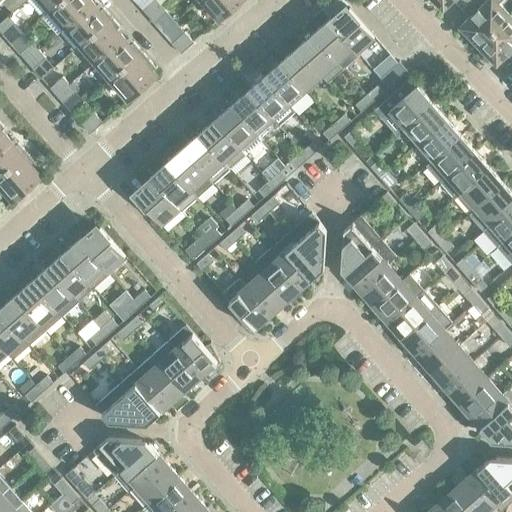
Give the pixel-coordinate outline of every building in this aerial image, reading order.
[(2,0),(13,11),(25,0),(2,0)] [(50,9),(60,0),(28,0),(43,16),(50,9)] [(60,0),(50,9),(65,26),(94,1),(93,0),(60,0)] [(149,0),(142,7),(148,14),(161,3),(158,0),(149,0)] [(203,0),(220,19),(234,6),(230,1),(231,0),(203,0)] [(461,25),(479,44),(510,13),(500,2),(501,0),(468,0),(462,6),(471,15),(461,25)] [(65,26),(81,44),(112,16),(104,6),(101,8),(94,1),(65,26)] [(161,3),(148,14),(155,22),(168,11),(161,3)] [(331,17),(330,18),(358,50),(375,35),(350,6),(334,21),(331,17)] [(507,53),(511,57),(511,14),(510,13),(479,44),(497,62),(507,53)] [(0,22),(0,28),(4,33),(16,22),(9,14),(0,22)] [(81,44),(96,61),(124,35),(118,28),(121,25),(112,16),(81,44)] [(330,18),(314,32),(338,60),(353,46),(357,51),(358,50),(330,18)] [(173,42),(182,52),(194,41),(185,31),(173,42)] [(297,46),(322,74),(328,82),(344,67),(338,60),(314,32),(297,46)] [(96,61),(111,78),(143,50),(134,40),(131,43),(124,35),(96,61)] [(21,52),(27,60),(40,49),(33,41),(21,52)] [(297,46),(281,61),(305,88),(322,74),(297,46)] [(40,49),(27,60),(34,67),(46,56),(40,49)] [(143,50),(111,78),(129,99),(143,86),(139,81),(157,66),(143,50)] [(381,76),(390,86),(408,70),(400,60),(381,76)] [(281,61),(265,75),(289,103),(305,88),(281,61)] [(51,87),(57,94),(70,83),(63,75),(51,87)] [(265,75),(249,89),(273,117),(289,103),(265,75)] [(433,101),(418,84),(414,87),(408,80),(384,101),(406,125),(433,101)] [(70,83),(57,94),(64,102),(77,90),(70,83)] [(378,84),(367,93),(373,100),(384,91),(378,84)] [(249,89),(232,104),(257,131),(273,117),(249,89)] [(373,100),(367,93),(356,103),(362,110),(373,100)] [(406,125),(420,141),(447,117),(433,101),(406,125)] [(232,104),(216,118),(247,153),(263,139),(257,131),(232,104)] [(82,122),(91,132),(103,121),(94,111),(82,122)] [(345,112),(335,121),(341,129),(352,119),(345,112)] [(420,141),(434,158),(462,133),(447,117),(420,141)] [(200,132),(224,160),(231,167),(247,153),(216,118),(200,132)] [(0,144),(9,136),(3,129),(6,126),(0,119),(0,144)] [(341,129),(335,121),(324,131),(330,138),(341,129)] [(345,135),(354,146),(362,140),(352,129),(345,135)] [(200,132),(183,146),(208,174),(224,160),(200,132)] [(426,164),(441,181),(476,150),(462,133),(434,158),(426,164)] [(0,144),(0,174),(27,151),(19,141),(16,144),(9,136),(0,144)] [(313,140),(302,150),(309,157),(320,148),(313,140)] [(183,146),(167,161),(198,196),(215,182),(208,174),(183,146)] [(309,157),(302,150),(291,160),(298,167),(309,157)] [(455,197),(463,190),(490,166),(476,150),(441,181),(455,197)] [(27,151),(0,174),(0,183),(14,200),(28,187),(24,182),(42,167),(27,151)] [(371,165),(381,176),(388,170),(378,159),(371,165)] [(150,176),(153,180),(179,207),(182,210),(198,196),(167,161),(150,176)] [(463,190),(477,206),(505,182),(490,166),(463,190)] [(282,168),(271,178),(278,185),(289,175),(282,168)] [(388,170),(381,176),(390,187),(398,181),(388,170)] [(278,185),(271,178),(260,187),(267,195),(278,185)] [(179,207),(153,180),(137,194),(162,222),(179,207)] [(469,213),(484,229),(511,204),(511,190),(505,182),(477,206),(469,213)] [(397,202),(387,191),(380,197),(390,208),(397,202)] [(399,197),(409,208),(416,202),(407,191),(399,197)] [(274,195),(263,204),(269,211),(280,202),(274,195)] [(248,198),(237,207),(243,215),(254,205),(248,198)] [(416,202),(409,208),(419,219),(426,213),(416,202)] [(269,211),(263,204),(252,214),(258,221),(269,211)] [(511,204),(484,229),(498,245),(511,232),(511,204)] [(243,215),(237,207),(226,217),(232,224),(243,215)] [(312,210),(287,232),(320,270),(321,269),(319,266),(325,260),(327,228),(312,210)] [(345,270),(346,271),(383,238),(361,214),(352,222),(344,229),(342,261),(348,268),(345,270)] [(407,228),(416,238),(423,232),(414,221),(407,228)] [(241,223),(231,232),(237,240),(247,230),(241,223)] [(428,230),(438,241),(445,235),(436,224),(428,230)] [(81,236),(80,237),(109,269),(126,254),(101,225),(85,240),(81,236)] [(215,226),(205,236),(211,243),(222,234),(215,226)] [(237,240),(231,232),(220,241),(227,249),(237,240)] [(287,232),(271,247),(304,284),(320,270),(287,232)] [(423,232),(416,238),(425,249),(432,242),(423,232)] [(511,232),(498,245),(511,261),(511,232)] [(211,243),(205,236),(203,233),(185,249),(194,258),(211,243)] [(445,235),(438,241),(448,252),(455,246),(445,235)] [(80,237),(64,251),(95,286),(110,273),(108,270),(109,269),(80,237)] [(346,271),(360,287),(388,262),(389,263),(398,255),(383,238),(346,271)] [(255,261),(263,270),(288,298),(304,284),(271,247),(255,261)] [(64,251),(48,266),(79,300),(95,286),(64,251)] [(197,262),(203,269),(214,259),(208,252),(197,262)] [(436,261),(445,271),(452,264),(443,254),(436,261)] [(457,262),(466,273),(473,267),(464,256),(457,262)] [(360,287),(374,304),(403,279),(389,263),(388,262),(360,287)] [(452,264),(445,271),(454,281),(461,274),(452,264)] [(48,266),(32,280),(62,315),(79,300),(48,266)] [(473,267),(466,273),(476,284),(483,278),(473,267)] [(263,270),(247,284),(272,312),(288,298),(263,270)] [(272,312),(247,284),(240,276),(223,292),(241,313),(237,318),(255,331),(263,320),(272,312)] [(374,304),(389,320),(417,295),(403,279),(374,304)] [(32,280),(15,294),(40,322),(46,329),(62,315),(32,280)] [(464,293),(473,303),(480,297),(472,287),(464,293)] [(145,288),(134,298),(141,305),(152,296),(145,288)] [(389,320),(403,336),(439,304),(424,288),(417,295),(389,320)] [(15,294),(0,307),(0,309),(23,336),(40,322),(15,294)] [(150,304),(156,311),(167,301),(161,294),(150,304)] [(480,297),(473,303),(482,313),(489,307),(480,297)] [(493,303),(502,314),(510,308),(500,297),(493,303)] [(141,305),(134,298),(123,308),(130,315),(141,305)] [(417,352),(445,327),(453,321),(439,304),(403,336),(417,352)] [(511,310),(510,308),(502,314),(511,325),(511,324),(511,310)] [(0,309),(0,342),(7,350),(14,357),(30,343),(23,336),(0,309)] [(137,314),(127,323),(134,330),(144,321),(137,314)] [(113,317),(102,326),(108,334),(119,324),(113,317)] [(493,326),(502,336),(509,330),(500,319),(493,326)] [(134,330),(127,323),(117,332),(124,339),(134,330)] [(108,334),(102,326),(91,336),(97,343),(108,334)] [(417,352),(431,369),(460,344),(445,327),(417,352)] [(511,332),(509,330),(502,336),(511,346),(511,344),(511,332)] [(194,331),(176,346),(201,374),(210,367),(221,361),(211,341),(205,344),(194,331)] [(169,338),(153,353),(185,389),(201,374),(176,346),(169,338)] [(106,342),(95,352),(101,359),(112,349),(106,342)] [(431,369),(446,385),(474,360),(460,344),(431,369)] [(79,347),(68,357),(74,364),(85,354),(79,347)] [(101,359),(95,352),(84,361),(90,368),(101,359)] [(153,353),(137,367),(169,403),(185,389),(153,353)] [(74,364),(68,357),(57,366),(63,373),(74,364)] [(446,385),(460,401),(488,376),(474,360),(446,385)] [(137,367),(121,381),(152,417),(169,403),(137,367)] [(47,374),(36,384),(43,391),(54,381),(47,374)] [(460,401),(474,417),(503,393),(488,376),(460,401)] [(152,417),(121,381),(96,403),(110,419),(143,421),(149,415),(151,418),(152,417)] [(43,391),(36,384),(25,394),(32,401),(43,391)] [(474,417),(489,434),(511,413),(511,388),(510,386),(503,393),(474,417)] [(15,403),(4,412),(10,420),(21,410),(15,403)] [(0,428),(10,420),(4,412),(0,415),(0,428)] [(511,413),(489,434),(489,435),(492,432),(498,439),(511,439),(511,413)] [(9,430),(18,440),(25,434),(16,424),(9,430)] [(94,449),(115,474),(151,442),(150,441),(147,444),(141,438),(109,436),(94,449)] [(137,483),(137,484),(165,459),(151,442),(115,474),(129,490),(137,483)] [(28,452),(37,462),(44,456),(35,445),(28,452)] [(488,458),(487,459),(511,487),(511,456),(497,455),(491,461),(488,458)] [(44,456),(37,462),(46,472),(53,466),(44,456)] [(137,484),(151,500),(179,475),(165,459),(137,484)] [(471,473),(496,502),(502,509),(511,500),(511,487),(487,459),(471,473)] [(73,467),(66,473),(76,484),(83,478),(73,467)] [(471,473),(455,488),(475,511),(483,511),(496,502),(471,473)] [(151,500),(161,511),(169,511),(194,491),(179,475),(151,500)] [(55,482),(64,492),(71,486),(62,476),(55,482)] [(71,486),(64,492),(73,502),(80,496),(71,486)] [(475,511),(455,488),(438,502),(447,511),(475,511)] [(169,511),(202,511),(208,507),(194,491),(169,511)] [(0,494),(0,511),(10,511),(16,507),(3,492),(0,494)] [(93,504),(100,511),(104,511),(109,508),(100,497),(93,504)] [(10,511),(34,511),(24,500),(16,507),(10,511)] [(447,511),(438,502),(429,510),(425,511),(447,511)]
